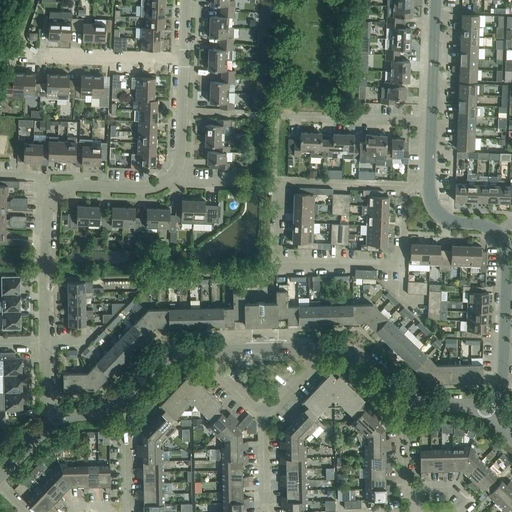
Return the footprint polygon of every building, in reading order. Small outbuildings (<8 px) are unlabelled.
[(210,0),(210,4),(221,5),(221,10),(234,11),(235,5),(235,0),(229,0),(228,0),(210,0)] [(141,5),(141,16),(146,16),(164,17),(165,6),(141,5)] [(387,5),(386,22),(400,22),(400,17),(411,17),(411,6),(393,6),(387,5)] [(234,17),(234,11),(221,10),(221,16),(210,16),(210,26),(228,27),(228,17),(234,17)] [(59,40),(61,11),(49,11),(49,17),(43,17),(42,29),(48,30),(48,40),(59,40)] [(71,12),(61,11),(59,40),(70,40),(71,30),(77,31),(77,18),(71,18),(71,12)] [(478,26),(479,15),(461,14),(461,23),(457,22),(457,28),(461,28),(461,25),(478,26)] [(164,28),(164,17),(146,16),(146,26),(145,27),(160,28),(164,28)] [(93,41),(94,23),(83,22),(83,18),(77,18),(77,31),(83,31),(82,41),(93,41)] [(112,19),(105,19),(94,18),(94,23),(93,41),(105,42),(105,32),(111,32),(112,19)] [(411,28),(405,28),(400,28),(400,22),(386,22),(386,38),(410,39),(411,28)] [(478,37),(478,26),(461,25),(461,28),(461,36),(478,37)] [(159,39),(160,28),(145,27),(146,26),(142,26),(142,38),(159,39)] [(234,27),(228,27),(210,26),(209,37),(220,37),(220,43),(233,44),(234,27)] [(478,48),(478,37),(461,36),(460,44),(457,44),(456,49),(460,49),(460,47),(478,48)] [(122,37),(119,37),(114,37),(113,50),(121,50),(122,37)] [(159,50),(159,39),(142,38),(141,49),(159,50)] [(410,50),(410,39),(386,38),(385,54),(399,55),(399,49),(410,50)] [(209,48),(208,59),(232,60),(233,44),(220,43),(219,49),(209,48)] [(477,58),(478,48),(460,47),(460,49),(460,58),(477,58)] [(399,61),(399,55),(385,54),(385,60),(391,61),(390,71),(409,71),(409,61),(399,61)] [(477,69),(477,58),(460,58),(459,66),(456,66),(456,71),(459,71),(459,68),(477,69)] [(231,70),(232,60),(208,59),(208,70),(222,70),(221,76),(235,76),(235,71),(231,70)] [(476,80),(477,69),(459,68),(459,71),(459,79),(476,80)] [(409,82),(409,71),(390,71),(390,81),(384,81),(384,87),(387,87),(398,87),(398,81),(409,82)] [(6,95),(6,98),(23,99),(23,91),(24,73),(13,72),(12,82),(6,82),(6,95)] [(40,96),(41,83),(35,83),(35,73),(24,73),(23,91),(34,92),(34,96),(40,96)] [(57,99),(58,74),(47,74),(46,83),(41,83),(40,96),(46,96),(48,98),(57,99)] [(74,97),(75,84),(69,84),(69,74),(58,74),(57,99),(66,99),(68,97),(74,97)] [(119,82),(119,74),(112,74),(112,81),(112,87),(117,87),(120,87),(121,82),(119,82)] [(91,94),(92,75),(81,75),(81,85),(75,84),(74,97),(74,105),(80,105),(80,98),(91,99),(91,98),(91,94)] [(103,76),(92,75),(91,94),(91,98),(98,98),(98,106),(108,106),(109,86),(103,85),(103,76)] [(235,82),(235,76),(221,76),(221,82),(210,81),(210,92),(229,92),(229,82),(235,82)] [(132,77),(131,88),(136,88),(155,89),(155,77),(136,77),(132,77)] [(482,95),(483,83),(459,83),(459,91),(455,91),(455,96),(458,96),(458,94),(476,95),(482,95)] [(381,97),(380,103),(394,104),(394,98),(405,98),(406,87),(398,87),(387,87),(384,87),(381,87),(381,97)] [(154,99),(155,89),(136,88),(136,99),(154,99)] [(228,103),(229,92),(210,92),(210,102),(220,103),(220,109),(234,109),(234,103),(228,103)] [(475,105),(476,95),(458,94),(458,96),(458,105),(475,105)] [(157,110),(157,100),(158,99),(154,99),(136,99),(135,110),(157,110)] [(475,116),(475,105),(458,105),(458,113),(454,113),(454,118),(458,118),(458,115),(475,116)] [(157,121),(157,110),(135,110),(135,120),(138,121),(157,121)] [(474,127),(475,116),(458,115),(458,118),(457,126),(474,127)] [(230,125),(230,119),(217,119),(217,125),(206,124),(205,135),(224,135),(224,125),(230,125)] [(156,132),(157,121),(138,121),(138,131),(156,132)] [(474,138),(474,127),(457,126),(457,134),(453,134),(453,140),(457,140),(457,137),(474,138)] [(156,143),(156,132),(138,131),(138,142),(156,143)] [(310,151),(311,132),(300,132),(300,143),(294,142),(293,156),(299,156),(300,151),(310,151)] [(326,157),(327,139),(321,139),(321,132),(311,132),(310,151),(310,157),(326,157)] [(343,152),(343,133),(333,133),(332,139),(327,139),(326,157),(337,157),(337,152),(343,152)] [(343,152),(343,158),(359,158),(359,145),(354,145),(354,134),(343,133),(343,152)] [(359,158),(359,161),(375,161),(375,159),(376,135),(365,134),(365,142),(359,141),(359,145),(359,158)] [(223,146),(224,135),(205,135),(205,145),(216,146),(216,151),(215,151),(215,152),(229,152),(229,146),(223,146)] [(391,157),(392,146),(386,146),(386,135),(376,135),(375,159),(386,159),(386,166),(391,166),(391,157)] [(57,160),(58,140),(58,136),(49,136),(49,140),(49,147),(42,147),(42,165),(48,165),(48,159),(57,160)] [(76,148),(76,141),(76,137),(67,137),(67,141),(66,160),(76,160),(75,166),(81,166),(82,164),(82,148),(76,148)] [(474,149),(474,138),(457,137),(457,140),(456,148),(474,149)] [(91,164),(91,145),(92,139),(79,138),(79,141),(76,141),(76,148),(82,148),(82,164),(91,164)] [(392,138),(392,146),(391,157),(402,157),(402,163),(408,163),(408,150),(402,149),(403,139),(392,138)] [(18,139),(17,160),(23,160),(23,162),(32,162),(33,143),(24,142),(24,139),(18,139)] [(49,147),(49,140),(33,139),(33,143),(32,162),(42,162),(41,165),(42,165),(42,147),(49,147)] [(66,160),(67,141),(58,140),(57,160),(66,160)] [(101,145),(91,145),(91,164),(100,164),(100,159),(106,159),(107,142),(101,142),(101,145)] [(155,154),(156,143),(138,142),(137,153),(131,153),(155,154)] [(229,152),(215,152),(215,151),(208,151),(207,162),(218,162),(218,168),(231,168),(232,163),(226,162),(226,152),(229,152)] [(155,165),(155,154),(131,153),(131,164),(155,165)] [(482,179),(479,178),(479,173),(475,173),(475,178),(475,184),(477,184),(476,201),(487,201),(488,184),(482,184),(482,179)] [(488,184),(487,201),(498,202),(499,185),(497,185),(497,179),(497,176),(488,176),(488,184)] [(475,184),(475,178),(467,178),(466,183),(466,201),(476,201),(477,184),(475,184)] [(19,187),(19,181),(0,179),(0,193),(6,194),(6,195),(7,195),(7,186),(19,187)] [(504,179),(501,179),(497,179),(497,185),(499,185),(498,202),(509,202),(509,185),(503,185),(504,179)] [(466,201),(466,183),(455,183),(455,200),(466,201)] [(320,194),(320,188),(299,187),(299,193),(294,193),(294,203),(314,203),(314,194),(320,194)] [(383,196),(384,190),(363,190),(362,195),(368,196),(368,205),(388,206),(388,196),(383,196)] [(192,224),(193,200),(182,199),(181,209),(175,209),(175,218),(175,219),(175,222),(181,222),(181,223),(192,224)] [(205,200),(193,200),(192,224),(212,224),(212,222),(218,222),(219,207),(205,207),(205,200)] [(317,204),(314,203),(294,203),(294,212),(314,213),(317,213),(317,204)] [(88,224),(89,206),(77,205),(77,215),(71,214),(70,228),(77,228),(77,224),(88,224)] [(388,206),(368,205),(362,205),(361,215),(367,215),(387,216),(388,206)] [(105,229),(106,216),(100,216),(100,206),(89,206),(88,224),(99,225),(99,229),(105,229)] [(123,225),(123,207),(112,206),(111,216),(106,216),(105,229),(112,229),(112,225),(123,225)] [(140,230),(140,217),(135,217),(135,207),(123,207),(123,225),(134,226),(134,230),(140,230)] [(157,227),(158,208),(146,208),(146,217),(140,217),(140,230),(146,230),(146,226),(157,227)] [(175,219),(175,218),(169,218),(170,209),(158,208),(157,227),(169,227),(169,231),(175,232),(175,222),(175,219)] [(313,223),(314,213),(294,212),(293,222),(313,223)] [(387,225),(387,216),(367,215),(367,225),(387,225)] [(313,232),(313,223),(293,222),(293,232),(313,232)] [(387,235),(387,225),(367,225),(367,234),(387,235)] [(0,243),(22,245),(22,239),(6,238),(6,230),(6,229),(5,229),(5,230),(0,229),(0,243)] [(313,242),(313,232),(293,232),(293,242),(297,242),(297,247),(318,248),(318,242),(313,242)] [(386,245),(387,235),(367,234),(366,244),(361,244),(361,250),(381,251),(381,245),(386,245)] [(410,263),(409,270),(419,270),(420,244),(410,243),(410,263)] [(420,244),(419,270),(429,271),(429,264),(430,244),(420,244)] [(445,270),(445,250),(440,249),(440,244),(430,244),(429,264),(439,264),(439,270),(445,270)] [(460,265),(461,245),(451,245),(451,250),(445,250),(445,270),(450,270),(451,265),(460,265)] [(470,266),(471,246),(461,245),(460,265),(470,266)] [(486,272),(486,251),(481,251),(481,246),(471,246),(470,266),(480,266),(480,272),(486,272)] [(376,278),(376,270),(355,269),(355,277),(376,278)] [(20,294),(20,283),(19,276),(2,276),(2,294),(20,294)] [(85,281),(68,282),(68,293),(93,292),(103,292),(103,288),(85,288),(85,281)] [(417,294),(417,281),(408,281),(407,293),(417,294)] [(427,282),(417,281),(417,294),(426,294),(427,282)] [(287,290),(276,291),(276,301),(272,302),(272,324),(277,324),(277,320),(287,320),(288,320),(287,306),(288,306),(287,290)] [(429,290),(428,294),(428,300),(440,300),(441,290),(429,290)] [(462,291),(462,301),(467,301),(488,302),(488,292),(483,292),(467,292),(462,291)] [(93,297),(93,292),(68,293),(68,304),(85,303),(85,297),(93,297)] [(249,324),(249,302),(245,302),(244,292),(233,292),(233,308),(234,321),(244,321),(244,325),(249,324)] [(393,297),(388,292),(385,295),(390,300),(393,297)] [(2,300),(0,300),(0,311),(2,311),(20,311),(20,294),(2,294),(2,300)] [(398,302),(393,297),(390,300),(395,305),(398,302)] [(133,299),(128,304),(131,307),(136,302),(133,299)] [(440,310),(440,300),(428,300),(428,309),(440,310)] [(487,312),(488,302),(467,301),(467,311),(487,312)] [(272,324),(272,302),(265,302),(260,302),(249,302),(249,324),(260,324),(272,324)] [(85,309),(85,303),(68,304),(68,314),(93,314),(93,309),(85,309)] [(117,311),(125,303),(111,303),(112,311),(117,311)] [(126,312),(131,307),(128,304),(123,309),(126,312)] [(363,322),(363,304),(352,305),(352,322),(363,322)] [(373,304),(363,304),(363,322),(366,322),(368,324),(380,311),(373,304)] [(309,323),(309,305),(298,306),(299,323),(309,323)] [(320,323),(320,305),(309,305),(309,323),(320,323)] [(331,323),(331,305),(320,305),(320,323),(331,323)] [(342,322),(341,305),(331,305),(331,323),(342,322)] [(352,322),(352,305),(341,305),(342,322),(352,322)] [(298,306),(288,306),(287,306),(288,320),(287,320),(287,324),(299,323),(298,306)] [(409,312),(403,307),(401,310),(406,315),(409,312)] [(201,326),(201,308),(190,309),(191,326),(201,326)] [(212,325),(212,308),(201,308),(201,326),(212,325)] [(223,325),(223,308),(212,308),(212,325),(223,325)] [(233,308),(223,308),(223,325),(234,325),(234,321),(233,308)] [(158,327),(158,309),(148,309),(141,316),(154,328),(156,327),(158,327)] [(169,326),(169,309),(158,309),(158,327),(169,326)] [(180,326),(179,309),(169,309),(169,326),(180,326)] [(191,326),(190,309),(179,309),(180,326),(191,326)] [(440,319),(440,310),(428,309),(427,319),(440,319)] [(3,329),(21,329),(20,311),(2,311),(3,329)] [(388,318),(380,311),(368,324),(375,331),(388,318)] [(487,322),(487,312),(467,311),(466,321),(487,322)] [(414,317),(409,312),(406,315),(411,320),(414,317)] [(114,313),(112,314),(102,314),(102,322),(106,322),(114,313)] [(93,319),(93,314),(68,314),(69,326),(86,325),(86,319),(93,319)] [(121,317),(118,314),(113,320),(116,323),(121,317)] [(154,328),(141,316),(134,324),(147,336),(154,328)] [(383,338),(395,326),(388,318),(375,331),(383,338)] [(111,328),(116,323),(113,320),(108,325),(111,328)] [(487,332),(487,322),(466,321),(463,320),(463,330),(461,330),(461,336),(481,337),(482,331),(487,332)] [(416,325),(421,330),(424,327),(419,322),(416,325)] [(147,336),(134,324),(126,332),(139,344),(147,336)] [(391,346),(403,333),(395,326),(383,338),(391,346)] [(107,333),(104,330),(98,335),(102,338),(107,333)] [(139,344),(126,332),(119,340),(132,352),(139,344)] [(411,341),(403,333),(391,346),(399,353),(411,341)] [(102,338),(98,335),(94,340),(97,343),(102,338)] [(439,341),(437,338),(431,344),(434,346),(439,341)] [(132,352),(119,340),(111,347),(124,360),(132,352)] [(419,348),(411,341),(399,353),(407,361),(419,348)] [(92,352),(87,347),(84,351),(89,356),(92,352)] [(124,360),(111,347),(104,355),(117,367),(124,360)] [(428,357),(419,348),(407,361),(416,370),(428,357)] [(89,356),(84,351),(80,354),(85,359),(89,356)] [(0,375),(22,375),(21,357),(15,357),(15,352),(0,352),(0,375)] [(117,367),(104,355),(96,363),(109,375),(117,367)] [(423,377),(435,364),(428,357),(416,370),(423,377)] [(109,375),(96,363),(89,371),(102,383),(109,375)] [(439,382),(439,365),(436,365),(435,364),(423,377),(429,383),(439,382)] [(450,382),(450,364),(439,365),(439,382),(450,382)] [(461,382),(460,364),(450,364),(450,382),(461,382)] [(471,381),(471,364),(460,364),(461,382),(471,381)] [(483,381),(482,364),(471,364),(471,381),(483,381)] [(326,378),(318,385),(334,400),(349,385),(340,376),(337,373),(331,368),(324,376),(326,378)] [(102,383),(89,371),(87,373),(85,373),(85,390),(95,390),(102,383)] [(191,404),(206,388),(188,371),(181,379),(183,381),(175,389),(191,404)] [(74,391),(74,373),(63,373),(63,391),(74,391)] [(85,390),(85,373),(74,373),(74,391),(85,390)] [(22,375),(0,375),(0,392),(22,392),(22,375)] [(318,385),(303,401),(304,402),(308,406),(308,407),(317,416),(326,407),(334,407),(334,400),(318,385)] [(349,385),(334,400),(334,407),(342,406),(351,415),(360,405),(364,401),(365,400),(349,385)] [(200,410),(208,418),(217,408),(222,403),(206,388),(191,404),(191,410),(200,410)] [(191,404),(175,389),(160,405),(165,409),(165,410),(175,419),(183,410),(191,410),(191,404)] [(4,410),(22,410),(22,392),(0,392),(0,409),(4,410)] [(358,431),(376,413),(373,410),(369,414),(364,409),(360,405),(351,415),(355,419),(350,424),(358,431)] [(308,407),(304,411),(304,410),(300,415),(295,411),(292,415),(311,433),(319,424),(314,419),(317,416),(308,407)] [(215,435),(233,416),(230,413),(226,417),(221,412),(217,408),(208,418),(212,422),(207,427),(215,435)] [(175,419),(165,410),(157,418),(153,415),(150,418),(168,436),(176,428),(171,423),(175,419)] [(376,420),(380,416),(376,413),(358,431),(364,437),(364,445),(390,444),(390,440),(384,440),(384,428),(376,420)] [(306,438),(311,433),(292,415),(289,418),(293,422),(285,431),(285,442),(280,443),(280,448),(285,447),(306,447),(306,438)] [(233,423),(237,419),(233,416),(215,435),(222,441),(222,448),(242,448),(247,448),(247,443),(242,443),(241,431),(233,423)] [(163,442),(168,436),(150,418),(146,421),(150,425),(142,434),(142,446),(137,446),(137,450),(163,450),(163,442)] [(463,430),(453,426),(453,435),(463,435),(463,430)] [(390,449),(390,444),(364,445),(365,456),(385,455),(385,449),(390,449)] [(461,469),(470,446),(463,446),(463,449),(452,450),(453,470),(461,469)] [(467,475),(481,460),(474,453),(476,451),(471,446),(470,446),(461,469),(467,475)] [(306,457),(306,447),(285,447),(285,453),(280,453),(280,458),(306,457)] [(242,454),(242,448),(222,448),(215,449),(215,459),(222,459),(247,459),(247,454),(242,454)] [(163,461),(163,450),(137,450),(137,455),(142,455),(143,461),(163,461)] [(431,470),(431,450),(420,450),(420,476),(426,476),(425,470),(431,470)] [(442,475),(442,450),(431,450),(431,470),(437,470),(438,475),(442,475)] [(452,450),(442,450),(442,475),(442,481),(447,481),(447,475),(447,470),(453,470),(452,450)] [(511,461),(502,453),(499,457),(507,465),(511,461)] [(385,462),(385,455),(365,456),(365,467),(391,466),(391,462),(385,462)] [(306,468),(306,457),(280,458),(280,463),(286,462),(286,469),(306,468)] [(247,463),(247,459),(222,459),(222,470),(242,469),(242,464),(247,463)] [(471,487),(489,468),(481,460),(467,475),(471,479),(468,483),(471,487)] [(163,471),(163,461),(143,461),(143,467),(137,467),(137,472),(163,471)] [(69,486),(59,463),(54,469),(56,471),(49,478),(64,492),(69,486)] [(78,486),(77,466),(67,466),(66,463),(59,463),(69,486),(78,486)] [(88,491),(88,465),(77,466),(78,486),(84,486),(84,491),(88,491)] [(99,485),(99,465),(88,465),(88,491),(93,491),(93,486),(99,485)] [(110,491),(110,465),(99,465),(99,485),(105,485),(105,491),(110,491)] [(391,471),(391,466),(365,467),(365,478),(386,477),(385,471),(391,471)] [(306,479),(306,468),(286,469),(286,475),(280,475),(281,480),(306,479)] [(489,468),(471,487),(475,490),(478,486),(483,490),(492,481),(497,476),(489,468)] [(242,476),(242,469),(222,470),(222,481),(248,480),(248,476),(242,476)] [(163,482),(163,471),(137,472),(137,477),(143,477),(143,483),(163,482)] [(386,483),(386,477),(365,478),(365,488),(391,488),(391,483),(386,483)] [(64,492),(49,478),(42,486),(60,504),(64,500),(60,496),(64,492)] [(307,490),(306,479),(281,480),(281,484),(286,484),(286,490),(307,490)] [(492,481),(483,490),(487,494),(495,502),(511,484),(511,482),(510,480),(506,484),(501,479),(496,485),(492,481)] [(248,485),(248,480),(222,481),(222,492),(243,491),(243,485),(248,485)] [(143,489),(138,489),(138,494),(163,493),(171,493),(171,482),(163,482),(143,483),(143,489)] [(503,509),(511,499),(511,484),(495,502),(503,509)] [(60,504),(42,486),(34,494),(49,508),(53,503),(57,507),(60,504)] [(391,493),(391,488),(365,488),(366,500),(386,499),(386,493),(391,493)] [(307,500),(307,490),(286,490),(286,496),(281,496),(281,501),(307,500)] [(243,497),(243,491),(222,492),(223,502),(248,502),(248,497),(243,497)] [(164,504),(163,493),(138,494),(138,498),(144,498),(144,504),(164,504)] [(44,511),(49,508),(34,494),(27,502),(37,511),(44,511)] [(505,511),(511,511),(511,499),(503,509),(505,511)] [(307,511),(307,500),(281,501),(281,506),(287,506),(287,511),(294,511),(293,511),(312,511),(314,511),(307,511)] [(335,510),(335,500),(327,500),(327,511),(335,510)] [(360,500),(350,500),(344,500),(344,508),(361,508),(360,500)] [(248,507),(248,502),(223,502),(222,511),(243,511),(243,507),(248,507)]
